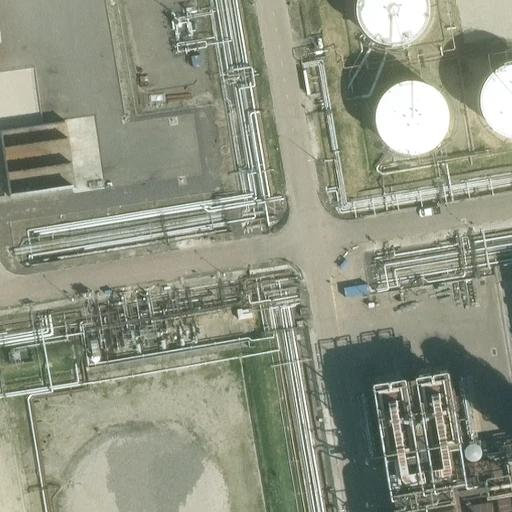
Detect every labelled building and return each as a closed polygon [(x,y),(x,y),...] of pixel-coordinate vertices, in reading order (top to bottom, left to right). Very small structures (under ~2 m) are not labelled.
[(427,9),(427,8),(427,2),(426,0),(355,0),(356,2),(355,8),(356,16),(358,22),(361,28),(365,33),(369,37),(375,40),(381,43),(389,44),(395,44),(402,43),(409,40),(415,35),(420,30),(424,24),(426,16),(427,9)] [(511,0),(461,0),(464,7),(466,12),(471,18),(477,23),(483,27),(490,29),(496,30),(504,29),(511,27),(511,26),(511,0)] [(511,65),(504,67),(498,70),(492,74),(487,78),(483,83),(479,90),(477,98),(477,104),(478,111),(480,119),(485,126),(489,131),(495,136),(501,139),(509,141),(511,140),(511,65)] [(447,117),(447,116),(446,108),(444,102),(441,96),(437,90),(431,85),(424,82),(415,80),(410,79),(401,80),(395,83),(390,85),(384,90),(379,96),(376,102),(374,110),(373,117),(374,124),(376,131),(379,137),(384,143),(390,148),(398,151),(405,153),(411,154),(419,152),(427,150),(433,146),(437,143),(441,137),(444,131),(446,125),(447,117)] [(10,143),(11,193),(71,192),(70,141),(10,143)] [(356,264),(340,267),(343,290),(359,287),(356,264)] [(444,362),(369,373),(391,511),(467,511),(463,480),(488,476),(485,454),(460,458),(444,362)] [(216,511),(217,509),(217,508),(216,495),(211,481),(206,469),(196,457),(190,451),(183,447),(172,441),(161,437),(155,436),(142,435),(135,436),(126,437),(115,441),(104,447),(98,451),(91,457),(83,467),(76,481),(72,495),(71,508),(71,511),(216,511)] [(327,504),(323,478),(305,481),(309,507),(327,504)]
